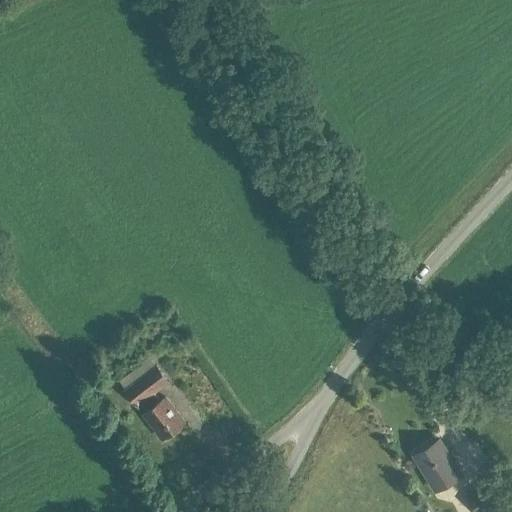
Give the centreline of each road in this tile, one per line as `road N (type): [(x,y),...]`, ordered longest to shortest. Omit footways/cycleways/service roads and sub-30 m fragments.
road 1 (track): [(379,322),(167,0)]
road 2 (unclassified): [(320,398),(400,297),(511,184)]
road 3 (unclassified): [(165,511),(239,468),(320,398)]
road 4 (unclassified): [(264,511),(320,398)]
